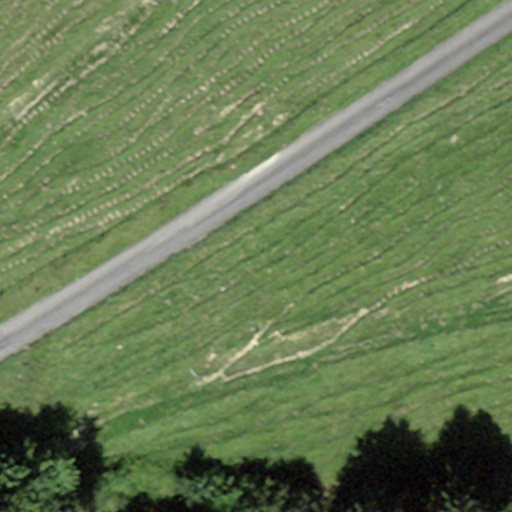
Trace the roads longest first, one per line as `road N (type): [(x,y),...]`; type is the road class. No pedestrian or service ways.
road 1 (track): [(511,7),(0,350)]
road 2 (track): [(0,141),(159,0)]
